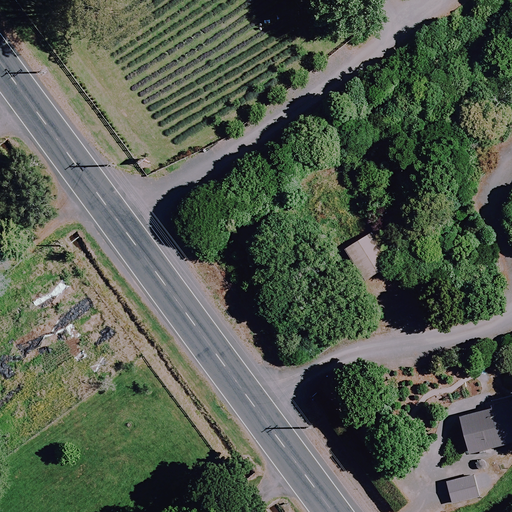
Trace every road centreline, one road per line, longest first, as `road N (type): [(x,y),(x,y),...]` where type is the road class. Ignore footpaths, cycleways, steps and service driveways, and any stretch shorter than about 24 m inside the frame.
road 1 (primary): [(0,64),(330,511)]
road 2 (unknown): [(134,246),(422,0)]
